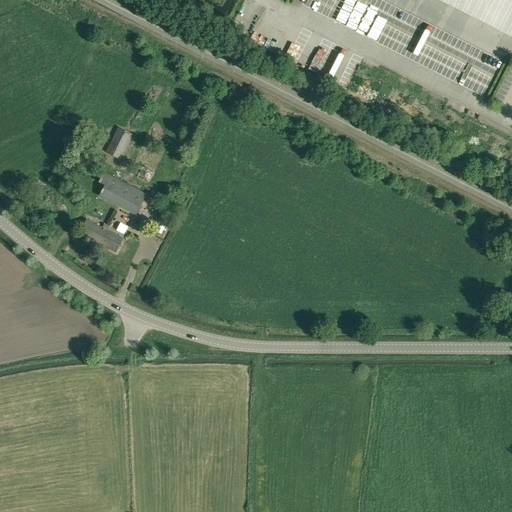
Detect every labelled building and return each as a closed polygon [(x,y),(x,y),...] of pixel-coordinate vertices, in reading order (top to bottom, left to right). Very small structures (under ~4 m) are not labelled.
[(120,160),(133,135),(118,127),(105,152),(120,160)] [(91,146),(83,162),(93,167),(109,133),(104,131),(95,148),(91,146)] [(70,165),(64,175),(75,181),(81,170),(70,165)] [(154,171),(146,167),(145,168),(138,165),(134,172),(141,176),(140,178),(148,182),(154,171)] [(99,195),(117,205),(136,215),(146,194),(127,184),(103,172),(98,182),(104,185),(99,195)] [(91,239),(99,244),(115,252),(122,239),(106,231),(108,227),(104,225),(102,229),(86,220),(80,232),(91,238),(91,239)] [(165,227),(160,224),(156,232),(161,234),(165,227)]
